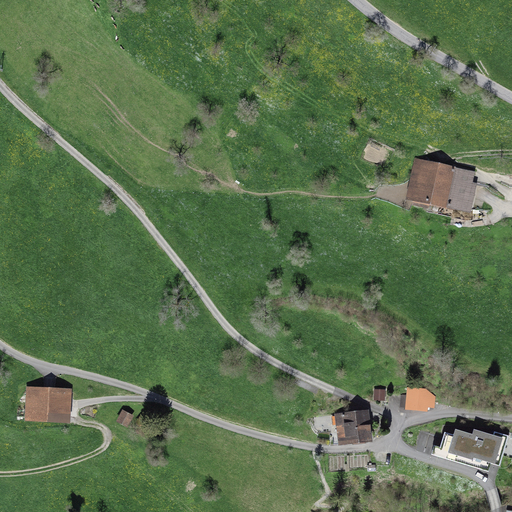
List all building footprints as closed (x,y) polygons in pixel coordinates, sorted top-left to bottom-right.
[(486,171),(421,162),(415,200),(480,209),(486,171)] [(384,400),(384,390),(375,390),(374,399),(384,400)] [(64,392),(34,391),(32,417),(62,419),(64,392)] [(425,392),(412,391),(410,407),(424,409),(425,400),(431,401),(432,394),(425,392)] [(127,425),(132,416),(123,412),(118,421),(127,425)] [(367,412),(336,415),(339,440),(334,440),(334,445),(370,441),(367,412)] [(144,427),(149,419),(143,415),(137,423),(144,427)] [(462,439),(451,436),(445,455),(502,472),(511,438),(511,437),(484,429),(482,436),(465,430),(462,439)]
